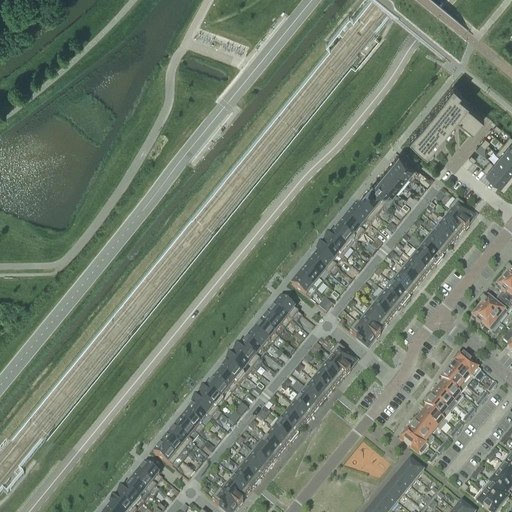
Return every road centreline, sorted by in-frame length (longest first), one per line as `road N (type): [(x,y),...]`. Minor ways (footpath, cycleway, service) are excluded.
road 1 (secondary): [(448,0),(28,511)]
road 2 (residential): [(435,318),(395,386),(293,511)]
road 3 (residential): [(511,225),(435,318)]
